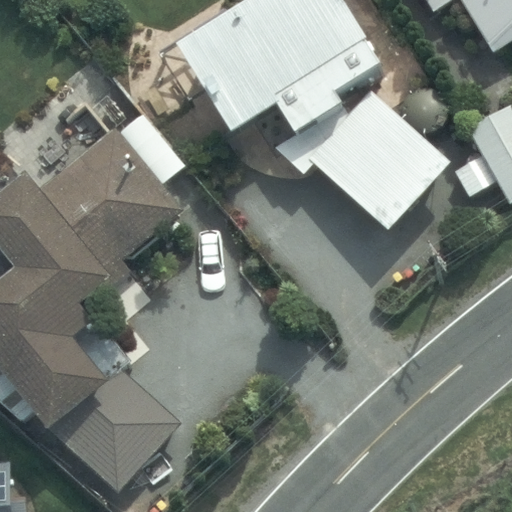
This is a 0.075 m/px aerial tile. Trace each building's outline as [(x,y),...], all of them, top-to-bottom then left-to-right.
[(434,182),(454,158),(428,133),(405,112),(377,85),(351,113),(345,106),(353,102),(347,90),(392,63),(354,0),(254,0),(184,42),(238,131),(286,103),(299,124),(278,148),(308,173),(319,160),(394,224),(434,182)] [(511,0),(425,0),(436,17),(461,2),(496,58),(511,48),(511,0)] [(0,276),(0,366),(47,424),(115,488),(119,483),(132,495),(172,450),(158,438),(177,416),(117,363),(106,375),(73,335),(94,318),(81,303),(129,264),(121,256),(182,206),(159,179),(182,160),(138,106),(115,125),(111,121),(87,141),(73,123),(49,142),(64,161),(37,183),(27,171),(0,192),(0,248),(13,265),(0,276)] [(511,109),(469,134),(511,209),(511,109)] [(0,511),(28,511),(28,501),(15,502),(14,471),(0,471),(0,511)]
